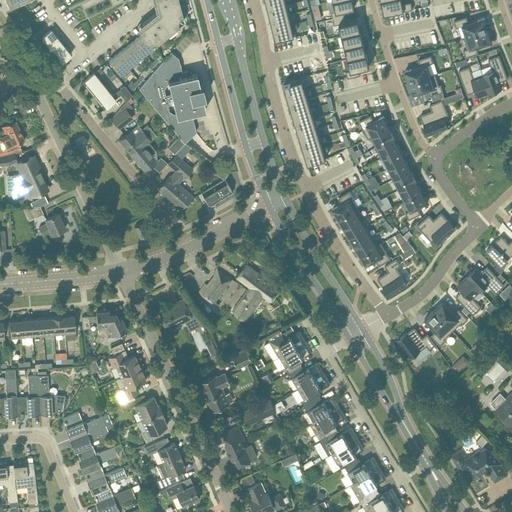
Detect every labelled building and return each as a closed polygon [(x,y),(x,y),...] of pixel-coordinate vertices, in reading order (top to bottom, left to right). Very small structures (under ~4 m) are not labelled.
[(7,0),(9,4),(17,0),(155,0),(159,12),(138,29),(142,33),(151,43),(155,40),(157,42),(179,24),(177,21),(180,15),(182,14),(178,0),(7,0)] [(286,0),(266,0),(268,9),(287,4),(286,0)] [(336,10),(331,11),(333,18),(345,15),(343,9),(355,6),(353,0),(333,0),(336,10)] [(402,3),(401,0),(384,0),(381,1),(384,15),(412,9),(411,1),(402,3)] [(287,4),(268,9),(271,19),(290,14),(287,4)] [(290,14),(271,19),(273,29),(292,24),(290,14)] [(339,23),(342,35),(361,30),(358,18),(346,21),(345,15),(333,18),(334,25),(339,23)] [(466,16),(454,20),(456,27),(458,27),(462,38),(464,38),(464,37),(488,29),(484,17),(468,23),(466,16)] [(292,24),(273,29),(276,39),(294,34),(292,24)] [(54,63),(58,60),(60,62),(71,54),(51,29),(40,38),(42,40),(38,43),(54,63)] [(467,48),(464,50),(466,56),(478,52),(476,46),(492,41),(488,29),(464,37),(464,38),(467,47),(467,48)] [(361,30),(342,35),(345,47),(363,42),(361,30)] [(142,33),(133,40),(145,54),(154,46),(151,43),(142,33)] [(145,54),(133,40),(125,47),(136,61),(145,54)] [(366,54),(363,42),(345,47),(348,58),(366,54)] [(136,61),(125,47),(117,53),(128,67),(136,61)] [(187,71),(187,70),(187,69),(186,71),(182,72),(179,58),(171,51),(164,58),(138,89),(177,134),(178,135),(183,141),(196,131),(193,117),(197,116),(198,117),(199,116),(198,115),(200,112),(201,113),(201,112),(200,110),(206,109),(202,96),(204,96),(204,97),(201,84),(201,85),(201,86),(200,86),(197,73),(192,74),(191,72),(190,73),(187,71)] [(128,67),(117,53),(108,60),(119,74),(128,67)] [(366,54),(348,58),(350,69),(346,71),(348,78),(360,75),(358,68),(369,66),(366,54)] [(421,65),(405,71),(409,82),(431,75),(427,64),(433,62),(431,55),(419,59),(421,65)] [(483,74),(490,92),(502,88),(499,81),(508,78),(499,55),(489,59),(493,71),(483,74)] [(157,60),(155,58),(149,66),(151,68),(157,60)] [(466,58),(456,62),(457,66),(468,62),(466,58)] [(469,66),(459,70),(467,93),(476,90),(478,97),(490,92),(483,74),(481,68),(471,72),(469,66)] [(100,67),(94,72),(93,72),(82,82),(92,95),(95,93),(104,85),(97,76),(103,71),(100,67)] [(431,75),(409,82),(413,94),(429,89),(431,95),(433,100),(442,98),(445,97),(443,91),(441,84),(439,85),(435,73),(431,75)] [(143,77),(141,75),(134,83),(136,84),(143,77)] [(302,78),(284,83),(287,93),(305,88),(302,78)] [(104,85),(95,93),(92,95),(103,108),(115,99),(119,95),(121,94),(126,100),(127,101),(127,100),(132,95),(124,85),(112,95),(104,85)] [(305,88),(287,93),(290,103),(308,98),(305,88)] [(308,98),(290,103),(293,113),(311,108),(308,98)] [(432,111),(420,115),(428,134),(448,127),(445,121),(450,119),(442,99),(430,104),(432,111)] [(126,100),(111,118),(119,128),(133,116),(128,110),(132,107),(130,103),(127,100),(127,101),(126,100)] [(311,108),(293,113),(296,123),(314,117),(311,108)] [(371,115),(359,121),(368,138),(370,137),(370,136),(389,127),(384,116),(374,121),(371,115)] [(314,117),(296,123),(299,133),(317,127),(314,117)] [(5,135),(0,137),(0,141),(3,147),(0,147),(0,155),(13,153),(15,152),(11,145),(24,140),(15,120),(1,127),(5,135)] [(147,168),(151,165),(156,161),(155,159),(156,158),(156,157),(156,156),(157,154),(156,153),(156,151),(156,150),(155,149),(149,141),(151,139),(149,137),(141,128),(137,124),(131,129),(126,133),(119,139),(130,153),(145,170),(147,168)] [(317,127),(299,133),(302,143),(320,137),(317,127)] [(389,127),(370,136),(370,137),(375,147),(395,137),(389,127)] [(184,142),(183,141),(178,135),(167,149),(173,155),(184,142)] [(320,137),(302,143),(305,153),(323,147),(320,137)] [(395,137),(375,147),(381,158),(383,157),(400,148),(395,137)] [(323,147),(305,153),(308,163),(326,157),(323,147)] [(388,167),(406,159),(400,148),(383,157),(388,167)] [(0,164),(9,164),(16,161),(13,153),(0,155),(0,164)] [(192,195),(178,183),(183,177),(184,177),(192,168),(181,159),(176,154),(174,156),(168,163),(176,170),(170,177),(169,175),(158,188),(181,208),(192,195)] [(24,191),(24,192),(29,189),(32,195),(47,188),(32,156),(17,163),(21,172),(16,174),(6,175),(7,191),(12,190),(14,196),(24,191)] [(406,159),(388,167),(394,178),(411,169),(406,159)] [(228,173),(214,163),(210,170),(222,179),(225,178),(228,173)] [(411,169),(394,178),(399,189),(416,180),(411,169)] [(233,191),(225,178),(222,179),(201,192),(208,202),(212,204),(233,191)] [(405,200),(422,191),(416,180),(399,189),(405,200)] [(342,203),(333,208),(338,218),(357,207),(352,198),(354,197),(350,191),(339,197),(342,203)] [(422,191),(405,200),(410,210),(406,212),(409,219),(420,213),(418,207),(428,202),(422,191)] [(393,223),(405,217),(399,203),(386,208),(393,223)] [(29,220),(43,213),(40,206),(23,207),(29,220)] [(357,207),(338,218),(344,227),(360,218),(361,218),(363,217),(357,207)] [(429,215),(417,225),(431,241),(435,238),(439,242),(455,228),(441,212),(433,220),(429,215)] [(58,213),(49,217),(45,219),(47,223),(39,227),(42,234),(51,230),(52,234),(65,228),(58,213)] [(360,218),(344,227),(349,237),(366,227),(361,218),(360,218)] [(141,223),(134,226),(140,238),(147,234),(141,223)] [(366,227),(349,237),(355,246),(371,236),(366,227)] [(409,230),(403,235),(407,239),(412,234),(409,230)] [(400,232),(395,236),(404,251),(409,248),(412,246),(400,232)] [(501,235),(486,249),(499,263),(501,265),(511,254),(511,239),(509,243),(501,235)] [(371,236),(355,246),(360,255),(377,245),(371,236)] [(377,245),(360,255),(366,265),(376,259),(379,265),(390,258),(381,242),(377,245)] [(389,271),(378,278),(389,295),(407,284),(396,267),(400,264),(396,258),(385,265),(389,271)] [(499,263),(495,267),(500,273),(504,269),(501,265),(499,263)] [(270,300),(278,289),(246,265),(237,276),(250,286),(236,306),(242,311),(239,315),(246,320),(264,296),(270,300)] [(476,267),(467,276),(480,290),(488,283),(496,292),(504,284),(501,281),(497,276),(487,266),(481,272),(476,267)] [(208,285),(206,283),(200,291),(214,302),(232,278),(217,268),(214,273),(212,276),(214,277),(208,285)] [(500,273),(497,276),(501,281),(505,278),(500,273)] [(462,290),(456,296),(465,306),(470,311),(473,314),(481,306),(472,297),(480,290),(467,276),(458,285),(462,290)] [(183,299),(160,310),(161,313),(169,329),(185,320),(189,328),(201,322),(193,305),(188,308),(183,299)] [(443,301),(434,310),(453,330),(461,322),(462,323),(468,318),(459,309),(454,313),(443,301)] [(465,306),(462,309),(467,314),(470,311),(465,306)] [(96,311),(97,321),(98,333),(95,338),(99,341),(117,309),(109,310),(109,309),(96,311)] [(127,328),(121,316),(120,316),(117,309),(99,341),(103,343),(106,338),(117,333),(127,328)] [(434,310),(425,318),(436,331),(431,335),(440,344),(445,339),(444,338),(453,330),(434,310)] [(52,316),(52,317),(53,334),(65,333),(63,315),(52,316)] [(76,332),(74,315),(63,315),(65,333),(76,332)] [(43,335),(42,317),(31,318),(32,336),(43,335)] [(53,334),(52,317),(42,317),(43,335),(53,334)] [(32,336),(31,318),(20,319),(21,337),(32,336)] [(21,337),(20,319),(9,320),(10,330),(11,338),(21,337)] [(414,327),(398,340),(411,357),(415,353),(420,360),(431,351),(429,349),(435,344),(427,334),(422,338),(414,327)] [(299,331),(286,339),(282,333),(270,341),(280,356),(299,345),(297,342),(303,338),(299,331)] [(121,342),(112,346),(110,347),(113,353),(124,348),(121,342)] [(301,349),(299,345),(280,356),(289,372),(301,365),(298,360),(312,352),(307,345),(301,349)] [(238,367),(252,361),(247,348),(232,354),(238,367)] [(125,350),(108,357),(113,367),(116,366),(121,376),(140,367),(134,354),(124,359),(121,352),(125,350)] [(511,364),(505,353),(499,356),(507,370),(511,366),(511,364)] [(212,364),(221,361),(219,355),(210,359),(212,364)] [(318,362),(304,370),(301,365),(289,372),(298,388),(317,377),(315,373),(322,369),(318,362)] [(457,362),(453,366),(458,372),(464,366),(460,362),(457,362)] [(121,376),(125,386),(122,387),(126,397),(134,394),(143,390),(139,391),(136,384),(146,380),(140,367),(121,376)] [(15,369),(5,369),(6,395),(4,397),(0,397),(0,413),(5,414),(5,416),(18,415),(17,413),(17,396),(15,376),(15,369)] [(46,375),(46,370),(37,371),(37,375),(40,414),(52,413),(52,411),(62,411),(64,402),(65,395),(58,394),(51,394),(49,392),(48,374),(46,375)] [(197,385),(202,396),(206,394),(213,411),(234,401),(229,391),(225,392),(222,385),(229,382),(224,371),(200,382),(201,383),(197,385)] [(37,375),(28,376),(29,393),(27,396),(17,396),(17,413),(27,412),(27,414),(40,414),(37,375)] [(298,388),(292,391),(298,402),(301,400),(304,406),(318,397),(320,397),(317,391),(330,383),(326,376),(319,380),(317,377),(298,388)] [(500,392),(490,402),(498,410),(498,411),(511,425),(511,424),(511,391),(511,392),(506,398),(500,392)] [(127,399),(119,403),(122,410),(134,405),(141,419),(161,410),(159,405),(158,406),(153,396),(144,400),(141,402),(139,396),(128,401),(127,399)] [(307,411),(313,421),(310,423),(332,410),(330,407),(337,403),(333,396),(321,403),(318,397),(304,406),(307,411)] [(270,398),(254,405),(260,419),(276,411),(270,398)] [(146,430),(141,432),(145,442),(163,434),(162,427),(167,425),(162,415),(164,415),(161,410),(141,419),(146,430)] [(335,414),(332,410),(310,423),(319,439),(331,432),(335,430),(332,425),(345,417),(341,410),(335,414)] [(72,413),(63,417),(67,427),(65,428),(70,439),(111,422),(108,413),(102,415),(85,422),(82,421),(78,411),(72,413)] [(74,451),(76,450),(80,459),(78,460),(96,453),(95,453),(91,443),(93,441),(109,434),(107,430),(113,427),(111,422),(70,439),(74,451)] [(223,433),(228,444),(226,445),(236,467),(257,457),(251,443),(245,445),(242,439),(243,438),(238,426),(223,433)] [(335,430),(331,432),(319,439),(328,455),(332,453),(351,442),(349,438),(355,434),(351,427),(340,434),(337,429),(335,430)] [(155,442),(144,446),(148,454),(158,450),(163,462),(180,455),(178,449),(177,449),(174,442),(169,444),(166,437),(155,442)] [(332,453),(338,464),(338,463),(341,469),(345,467),(355,460),(352,455),(364,448),(360,441),(353,445),(351,442),(332,453)] [(83,472),(85,471),(88,480),(87,481),(104,474),(100,464),(101,462),(118,455),(116,451),(122,448),(120,443),(114,445),(95,453),(96,453),(78,460),(83,472)] [(468,468),(474,478),(482,473),(481,471),(485,469),(486,471),(488,471),(489,471),(495,481),(507,474),(500,463),(501,462),(486,448),(481,450),(481,449),(474,453),(465,458),(461,450),(452,455),(462,472),(468,468)] [(158,485),(159,486),(161,487),(170,483),(173,482),(183,477),(180,470),(185,467),(182,460),(180,455),(163,462),(157,465),(162,476),(157,479),(157,481),(157,483),(158,485)] [(288,456),(281,459),(284,466),(291,462),(288,456)] [(355,460),(345,467),(348,472),(354,482),(376,470),(380,467),(373,457),(362,464),(359,458),(355,460)] [(20,462),(13,463),(14,473),(16,483),(23,483),(27,486),(28,503),(38,502),(34,472),(27,473),(26,460),(20,461),(20,462)] [(0,484),(3,484),(7,487),(8,502),(18,501),(16,483),(14,473),(7,474),(6,461),(0,461),(0,484)] [(91,493),(93,492),(97,501),(95,502),(113,495),(109,485),(110,483),(126,476),(124,470),(130,468),(128,464),(122,466),(104,474),(87,481),(91,493)] [(376,470),(354,482),(350,484),(360,500),(377,490),(374,485),(386,478),(380,467),(376,470)] [(193,484),(184,487),(181,481),(166,487),(171,498),(177,496),(182,506),(199,498),(193,484)] [(266,493),(261,482),(255,484),(246,488),(251,499),(250,500),(255,511),(269,511),(271,511),(270,510),(275,508),(273,505),(275,505),(278,509),(287,505),(281,492),(272,497),(273,499),(271,500),(267,492),(266,493)] [(113,495),(95,502),(99,511),(119,511),(117,506),(118,504),(135,497),(133,492),(140,490),(138,485),(113,495)] [(392,488),(380,495),(377,490),(360,500),(366,511),(375,511),(392,503),(389,499),(396,495),(392,488)] [(394,506),(392,503),(375,511),(400,511),(404,509),(400,502),(394,506)] [(322,511),(318,503),(297,511),(322,511)]
